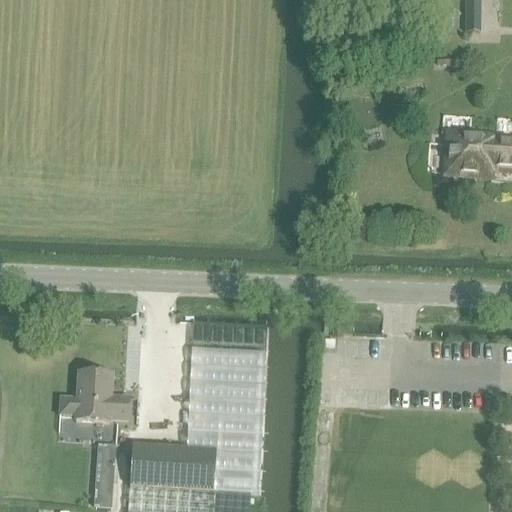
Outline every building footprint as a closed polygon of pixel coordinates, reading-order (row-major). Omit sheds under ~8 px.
[(446,178),(490,182),(490,174),(511,175),(511,144),(494,143),(494,141),(449,136),(446,178)] [(175,383),(176,335),(162,335),(161,383),(175,383)] [(385,362),(386,337),(330,335),(328,384),(334,384),(334,375),(373,377),(374,361),(385,362)] [(178,379),(179,409),(253,407),(252,376),(178,379)] [(112,380),(80,378),(78,403),(61,402),(60,420),(75,421),(75,425),(112,428),(112,425),(127,426),(129,404),(110,403),(112,380)] [(238,447),(237,413),(219,414),(220,435),(227,435),(227,448),(238,447)] [(487,509),(489,435),(472,434),(469,508),(487,509)] [(133,449),(130,491),(214,496),(217,454),(133,449)] [(97,491),(96,510),(111,511),(113,492),(97,491)] [(214,496),(130,491),(128,511),(250,511),(251,498),(214,496)]
